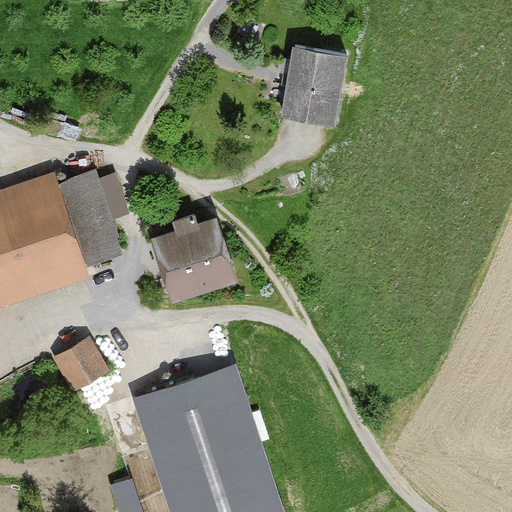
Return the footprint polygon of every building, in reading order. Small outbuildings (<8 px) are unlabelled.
[(276,110),(332,119),(343,53),(287,44),(276,110)] [(52,180),(48,170),(0,187),(0,306),(84,278),(79,264),(118,250),(107,219),(124,213),(110,174),(95,179),(91,167),(52,180)] [(145,233),(166,298),(232,277),(211,213),(186,221),(183,212),(166,217),(169,225),(145,233)] [(49,355),(68,390),(105,370),(86,335),(49,355)] [(133,394),(171,511),(286,511),(241,359),(133,394)] [(149,511),(133,467),(111,475),(123,511),(149,511)]
